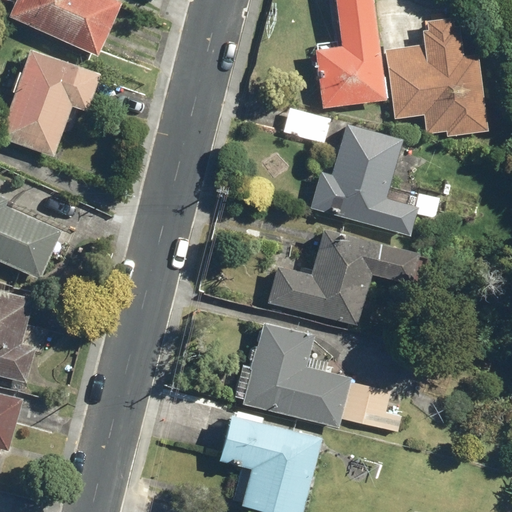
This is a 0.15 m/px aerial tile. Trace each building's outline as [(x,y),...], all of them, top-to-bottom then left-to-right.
[(17,0),(14,10),(99,48),(119,0),(17,0)] [(326,102),(390,93),(377,0),(341,0),(346,40),(319,44),(326,102)] [(426,44),(388,47),(397,114),(424,111),(427,133),(489,124),(479,50),(470,52),(465,14),(423,20),(426,44)] [(102,69),(35,46),(5,135),(55,152),(73,101),(89,106),(102,69)] [(408,131),(351,114),(336,170),(323,166),(311,208),(415,236),(422,213),(436,217),(442,194),(421,188),(418,199),(392,192),(408,131)] [(0,184),(0,256),(45,276),(69,225),(33,209),(37,201),(0,184)] [(423,246),(327,221),(316,269),(282,261),(273,301),(359,321),(371,268),(415,278),(423,246)] [(0,372),(29,379),(38,342),(27,340),(38,294),(0,285),(0,372)] [(418,354),(266,316),(244,398),(340,422),(341,418),(398,432),(418,354)] [(13,447),(27,390),(0,383),(0,461),(4,445),(13,447)] [(245,500),(292,511),(304,511),(326,430),(265,414),(267,410),(241,403),(240,407),(235,406),(223,454),(254,462),(245,500)]
